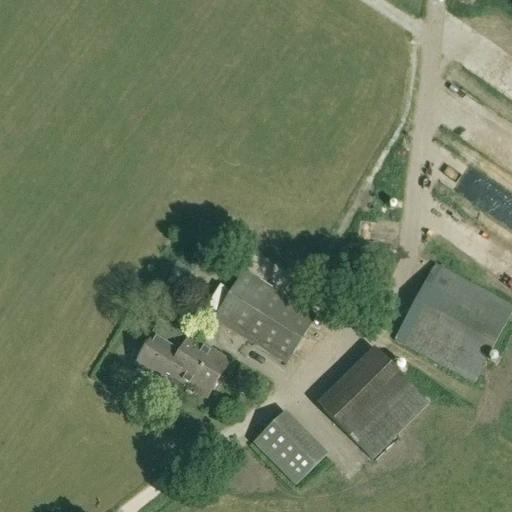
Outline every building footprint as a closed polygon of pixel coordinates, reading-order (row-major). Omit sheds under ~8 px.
[(475,384),(511,315),(511,307),(436,267),(396,341),(475,384)] [(287,365),(316,318),(244,273),(215,320),(287,365)] [(172,388),(177,380),(175,378),(193,349),(186,345),(182,352),(155,336),(137,367),(172,388)] [(175,378),(177,380),(208,399),(230,363),(190,339),(186,345),(193,349),(175,378)] [(375,349),(317,405),(373,461),(430,404),(375,349)] [(270,463),(304,431),(286,413),(253,445),(270,463)] [(304,431),(270,463),(296,485),(327,454),(304,431)]
